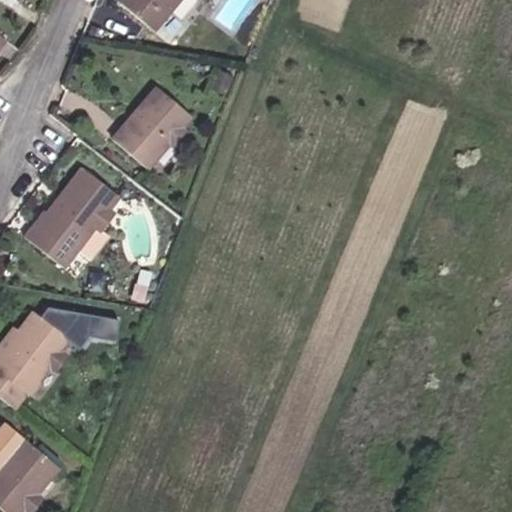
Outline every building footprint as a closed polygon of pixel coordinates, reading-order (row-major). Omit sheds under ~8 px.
[(179,0),(117,0),(153,31),(179,0)] [(188,135),(181,128),(194,114),(157,87),(113,142),(147,169),(168,144),(176,149),(188,135)] [(104,235),(118,219),(108,211),(121,198),(87,167),(39,222),(35,220),(21,236),(57,269),(94,228),(104,235)] [(59,352),(54,348),(62,337),(72,345),(82,333),(109,337),(113,316),(40,303),(33,313),(27,309),(13,328),(0,345),(0,373),(20,388),(23,390),(44,362),(49,365),(59,352)] [(20,388),(0,373),(0,345),(13,328),(4,322),(0,327),(0,398),(8,404),(20,388)] [(34,496),(60,466),(23,435),(0,464),(0,505),(7,511),(22,511),(24,511),(25,511),(30,511),(40,502),(34,496)]
